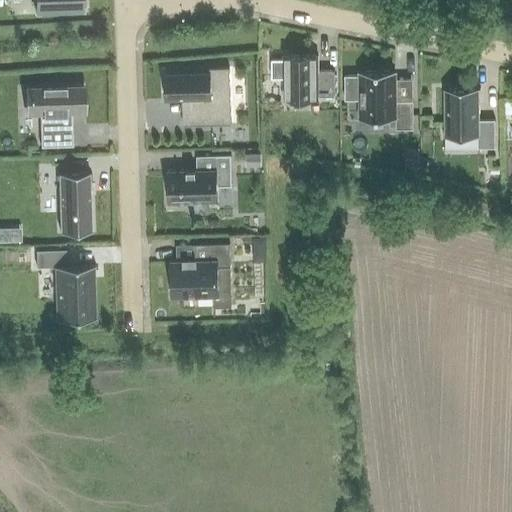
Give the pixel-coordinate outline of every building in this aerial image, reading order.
[(34,0),(35,11),(41,11),(41,15),(54,14),(54,11),(83,10),(82,0),(34,0)] [(334,70),(319,70),(319,54),(283,54),(283,100),(289,100),(289,105),(306,105),(306,100),(319,100),(319,96),(334,96),(334,70)] [(165,101),(183,100),(184,127),(231,126),(229,69),(209,70),(209,72),(164,74),(165,101)] [(397,71),(358,71),(358,75),(344,75),(345,99),(358,99),(358,119),(396,119),(396,129),(413,128),(413,101),(397,101),(397,71)] [(83,81),(20,85),(22,115),(36,115),(38,145),(69,143),(67,112),(85,111),(83,81)] [(444,136),(477,136),(477,148),(495,147),(495,119),(477,119),(477,88),(444,88),(444,136)] [(218,167),(198,168),(172,169),(173,173),(168,174),(169,201),(190,200),(202,200),(219,199),(218,185),(232,184),(231,153),(217,153),(218,167)] [(57,232),(89,231),(87,171),(55,172),(57,232)] [(219,291),(231,291),(230,243),(194,244),(195,258),(184,259),(184,260),(170,261),(171,297),(219,295),(219,291)] [(36,250),(36,267),(53,266),(54,319),(97,318),(95,265),(66,266),(66,250),(36,250)]
